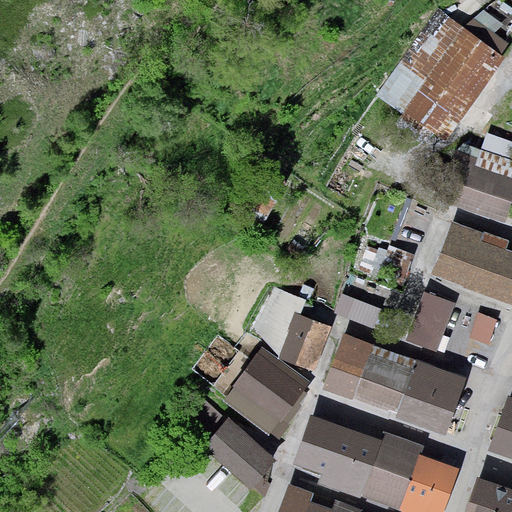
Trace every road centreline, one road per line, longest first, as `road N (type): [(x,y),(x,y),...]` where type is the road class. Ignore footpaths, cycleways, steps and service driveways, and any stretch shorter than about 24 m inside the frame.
road 1 (residential): [(439,204),(390,339),(341,324),(267,511)]
road 2 (residential): [(511,338),(449,511)]
